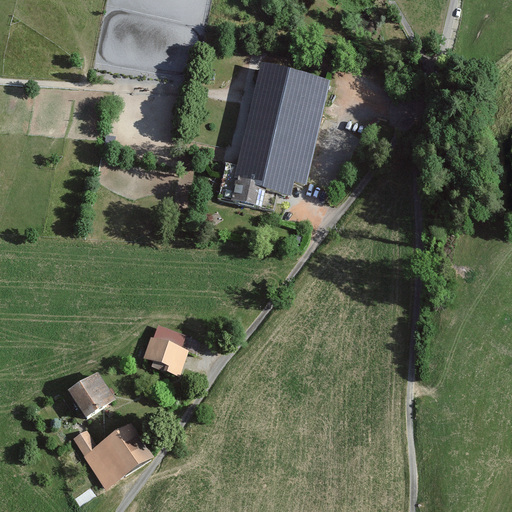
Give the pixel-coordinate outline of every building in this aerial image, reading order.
[(331,87),(265,68),(234,201),(267,209),(269,194),(295,200),(298,188),(308,190),(331,87)] [(222,201),(230,202),(233,185),(225,183),(222,201)] [(200,344),(157,327),(144,361),(154,365),(153,371),(183,378),(192,359),(197,361),(200,344)] [(100,378),(72,395),(90,423),(119,403),(100,378)] [(89,433),(74,442),(107,492),(156,460),(134,428),(100,450),(89,433)]
